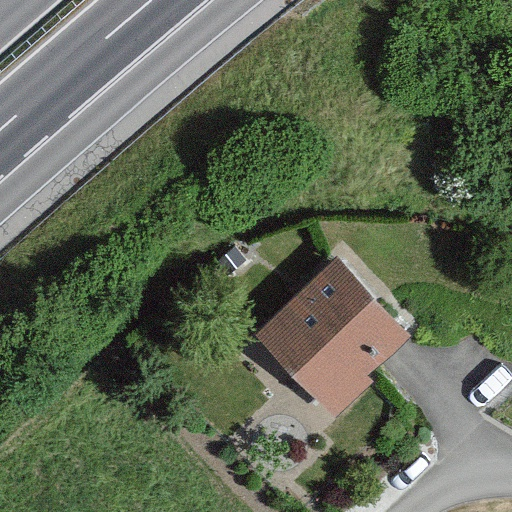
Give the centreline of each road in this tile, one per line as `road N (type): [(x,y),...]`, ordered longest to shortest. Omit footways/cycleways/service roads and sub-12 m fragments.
road 1 (motorway): [(44,89),(189,0)]
road 2 (motorway): [(44,89),(151,0)]
